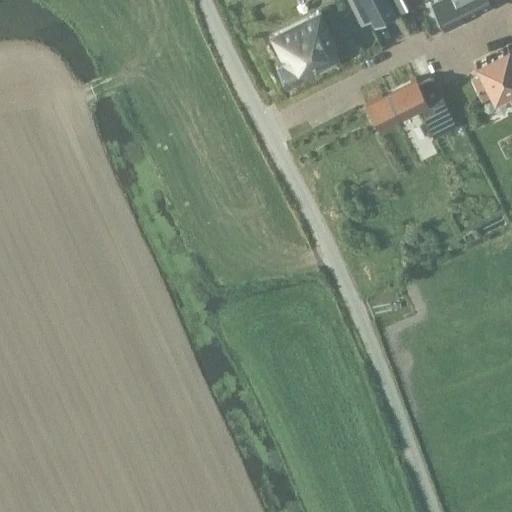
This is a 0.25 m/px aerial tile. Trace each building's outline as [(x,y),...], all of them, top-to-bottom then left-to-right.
[(360,24),(371,18),(365,7),(379,0),(354,0),(349,3),(360,24)] [(412,0),(394,0),(399,10),(414,3),(412,0)] [(428,2),(442,29),(443,29),(443,28),(492,4),(490,1),(491,0),(432,0),(430,2),(429,1),(428,2)] [(332,46),(335,45),(319,11),(268,36),(282,64),(275,67),(285,86),(338,59),(332,46)] [(511,47),(504,51),(502,48),(496,51),(497,53),(490,57),(489,54),(473,62),(479,74),(470,79),(475,87),(474,87),(475,90),(476,90),(480,98),(489,93),(490,94),(503,88),(511,105),(511,47)] [(410,82),(386,93),(380,94),(364,102),(377,129),(418,109),(432,136),(456,124),(431,75),(417,82),(414,77),(409,79),(410,82)]
